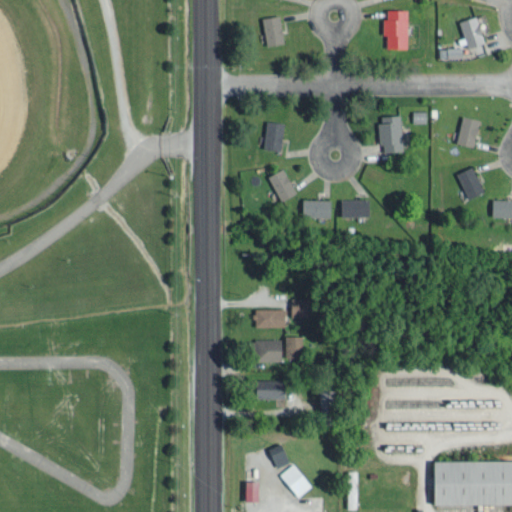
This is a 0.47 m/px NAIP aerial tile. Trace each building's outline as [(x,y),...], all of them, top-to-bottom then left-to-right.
[(408,8),(387,7),(387,17),(384,17),(383,32),(387,32),(387,46),(408,46),(408,8)] [(285,40),(280,13),(262,16),(267,43),(285,40)] [(466,45),(483,41),(478,14),(461,18),(466,45)] [(463,56),(462,45),(439,45),(439,56),(463,56)] [(402,149),(401,113),(380,114),(382,150),(402,149)] [(476,144),(480,117),(461,114),(457,141),(476,144)] [(262,146),(281,148),(285,122),(267,119),(262,146)] [(456,172),(468,197),(484,190),(472,164),(456,172)] [(279,199),(296,192),(286,166),(269,173),(279,199)] [(370,214),(370,196),(340,197),(341,215),(370,214)] [(331,215),(331,197),(301,197),(301,215),(331,215)] [(491,214),(511,214),(511,197),(492,197),(491,214)] [(289,314),(308,315),(309,297),(290,296),(289,314)] [(285,307),(254,306),(253,324),(285,325),(285,307)] [(284,355),(303,355),(302,334),(284,334),(284,355)] [(283,338),(256,337),(255,358),(282,359),(283,338)] [(259,396),(286,396),(286,378),(259,379),(259,396)] [(288,459),(281,442),(269,447),(276,464),(288,459)] [(511,501),(511,458),(437,459),(438,502),(511,501)] [(280,471),(297,494),(311,484),(294,461),(280,471)] [(246,499),(259,499),(259,479),(246,479),(246,499)] [(348,485),(347,506),(356,507),(357,485),(348,485)]
